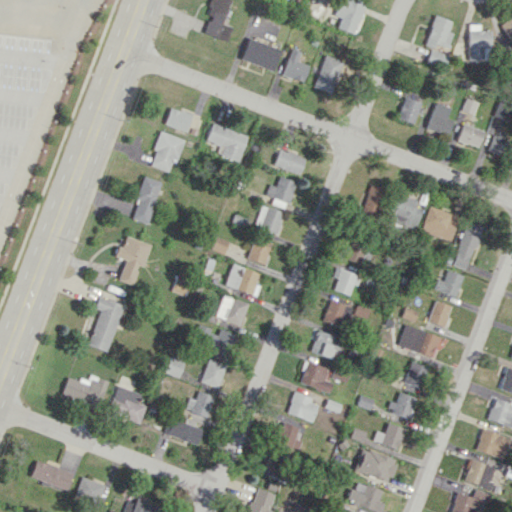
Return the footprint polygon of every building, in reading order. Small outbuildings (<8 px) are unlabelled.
[(229,0),(209,0),(204,14),(208,15),(202,32),(225,40),(230,26),(221,23),(229,0)] [(336,27),(353,33),(364,2),(359,0),(337,0),(333,15),(339,17),(336,27)] [(511,14),(499,27),(511,42),(511,41),(511,14)] [(451,32),(447,31),(450,20),(433,15),(423,45),(432,48),(434,43),(446,48),(451,32)] [(490,30),(479,30),(479,24),(467,23),(467,59),(481,59),(482,47),(489,47),(490,30)] [(279,49),(247,37),(239,58),(270,70),(279,49)] [(299,51),(289,48),(281,75),(303,81),(308,64),(296,61),(299,51)] [(426,63),(444,65),(445,53),(428,50),(426,63)] [(341,61),(324,54),(312,86),(329,93),(341,61)] [(420,102),(403,97),(396,118),(413,123),(420,102)] [(461,110),(471,114),(475,102),(465,98),(461,110)] [(451,119),(445,118),(448,106),(432,102),(426,129),(447,134),(451,119)] [(511,107),(496,102),(492,116),(507,121),(511,107)] [(163,124),(185,131),(190,114),(168,107),(163,124)] [(247,136),(212,121),(204,139),(221,146),(218,154),(237,162),(247,136)] [(455,139),(476,147),(482,130),(461,123),(455,139)] [(489,151),(504,154),(508,132),(493,129),(489,151)] [(182,139),(159,131),(147,164),(170,172),(182,139)] [(298,173),(304,157),(278,149),(272,165),(298,173)] [(128,217),(144,223),(160,182),(143,176),(128,217)] [(264,195),(272,197),(270,203),(285,208),(294,181),(277,176),(274,186),(268,184),(264,195)] [(384,189),(367,183),(358,214),(375,220),(384,189)] [(421,209),(413,206),(415,200),(397,194),(387,221),(413,230),(421,209)] [(282,211),(260,205),(254,226),(276,232),(282,211)] [(449,240),(457,216),(428,206),(419,230),(449,240)] [(480,226),(465,221),(450,264),(465,270),(480,226)] [(124,259),(117,279),(131,283),(138,264),(141,265),(148,244),(124,235),(120,247),(116,245),(112,255),(124,259)] [(227,240),(214,236),(210,249),(224,253),(227,240)] [(270,242),(253,236),(246,258),(263,264),(270,242)] [(342,258),(365,266),(371,249),(349,241),(342,258)] [(257,271),(229,264),(224,286),(251,293),(257,271)] [(332,289),(349,295),(357,274),(335,266),(331,277),(335,279),(332,289)] [(454,296),(462,275),(446,269),(441,280),(436,278),(432,287),(454,296)] [(182,295),(190,277),(179,272),(171,290),(182,295)] [(215,318),(240,324),(246,301),(221,295),(215,318)] [(106,351),(122,305),(97,296),(93,308),(98,309),(86,345),(106,351)] [(321,320),(339,326),(346,305),(328,299),(321,320)] [(426,321),(443,326),(449,305),(433,300),(426,321)] [(438,336),(403,324),(396,344),(431,357),(438,336)] [(218,328),(216,335),(206,332),(207,328),(203,327),(200,334),(208,336),(205,346),(228,354),(235,334),(218,328)] [(340,344),(332,341),(334,335),(316,330),(309,351),(335,359),(340,344)] [(163,371),(177,377),(183,362),(169,357),(163,371)] [(224,364),(206,358),(199,382),(218,387),(224,364)] [(328,391),(331,382),(323,379),(326,367),(305,361),(298,383),(328,391)] [(402,382),(419,387),(426,366),(409,361),(402,382)] [(511,370),(504,368),(498,388),(511,392),(511,370)] [(66,375),(60,395),(98,406),(106,380),(88,374),(86,382),(66,375)] [(140,421),(144,404),(137,403),(139,391),(113,385),(107,414),(140,421)] [(184,409),(206,416),(213,395),(196,391),(194,399),(187,397),(184,409)] [(285,412),(310,421),(316,405),(308,402),(310,397),(292,391),(285,412)] [(407,417),(414,397),(396,391),(388,411),(407,417)] [(369,409),(373,399),(359,395),(356,405),(369,409)] [(486,420),(511,426),(511,423),(511,403),(492,398),(486,420)] [(163,432),(195,444),(201,428),(193,425),(194,421),(184,417),(183,422),(169,417),(163,432)] [(383,433),(375,430),(371,440),(395,449),(403,428),(386,422),(383,433)] [(502,458),(508,436),(480,429),(474,450),(502,458)] [(359,448),(353,471),(389,480),(395,457),(359,448)] [(261,473),(277,479),(284,458),(268,452),(261,473)] [(461,480),(490,489),(496,467),(468,458),(461,480)] [(72,473),(35,459),(29,476),(66,489),(72,473)] [(105,484),(81,475),(73,495),(97,504),(105,484)] [(382,502),(376,500),(380,489),(353,481),(346,501),(380,511),(382,502)] [(268,510),(272,492),(253,488),(247,511),(271,511),(268,510)] [(447,511),(467,511),(470,506),(482,510),(488,493),(473,488),(470,496),(455,491),(447,511)] [(133,503),(125,500),(121,511),(154,511),(157,504),(135,498),(133,503)]
